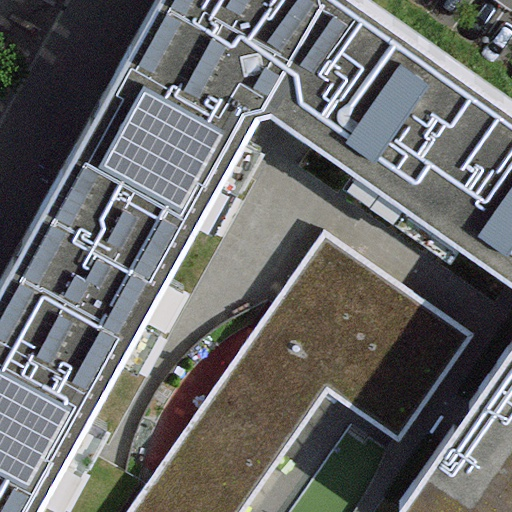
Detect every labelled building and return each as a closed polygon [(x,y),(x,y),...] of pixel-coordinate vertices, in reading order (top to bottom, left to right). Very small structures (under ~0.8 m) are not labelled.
[(192,0),(162,52),(287,127),(359,19),(331,0),(192,0)] [(287,127),(422,218),(495,109),(359,19),(287,127)] [(94,168),(222,243),(271,155),(287,127),(162,52),(146,79),(94,168)] [(422,218),(511,277),(511,120),(495,109),(422,218)] [(23,288),(151,363),(222,243),(94,168),(23,288)] [(135,511),(246,511),(332,389),(400,436),(467,340),(324,241),(135,511)] [(0,325),(0,429),(83,479),(151,363),(23,288),(0,325)] [(415,511),(511,511),(511,325),(396,499),(415,511)] [(0,511),(63,511),(83,479),(0,429),(0,511)]
